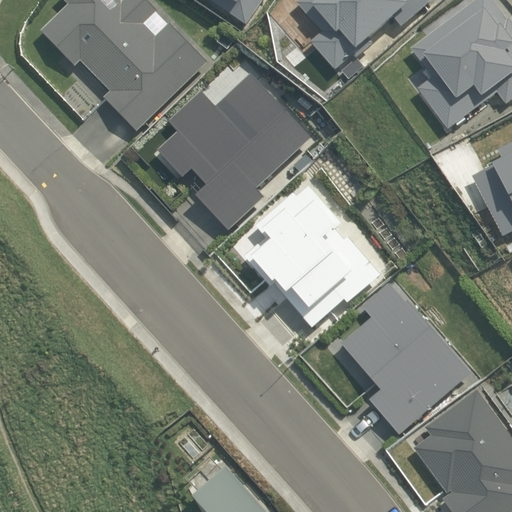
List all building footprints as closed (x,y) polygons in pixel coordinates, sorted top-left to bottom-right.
[(140,134),(210,64),(173,26),(158,41),(146,28),(160,14),(146,0),(129,0),(124,5),(118,0),(64,0),(71,8),(44,33),(78,69),(84,63),(113,94),(107,100),(140,134)] [(206,0),(249,28),(267,0),(206,0)] [(404,29),(437,0),(305,0),(299,6),(325,36),(313,45),(338,74),(399,23),(404,29)] [(511,24),(493,0),(483,0),(414,52),(434,80),(420,91),(451,131),(499,96),(508,107),(511,103),(511,24)] [(268,199),(260,191),(316,141),(254,76),(219,108),(205,93),(172,123),(182,134),(162,152),(187,180),(196,172),(211,188),(200,199),(231,233),(268,199)] [(511,146),(501,153),(506,162),(475,178),(505,239),(511,235),(511,146)] [(352,305),(384,277),(351,240),(348,242),(339,232),(345,226),(312,189),(300,199),(297,196),(259,228),(269,241),(248,259),(275,290),(279,286),(316,330),(349,302),(352,305)] [(385,393),(374,402),(402,437),(475,374),(395,285),(366,310),(375,320),(345,346),(385,393)] [(453,511),(511,511),(511,437),(479,393),(428,430),(434,438),(417,450),(451,497),(445,501),(453,511)] [(268,511),(231,468),(196,498),(208,511),(268,511)]
